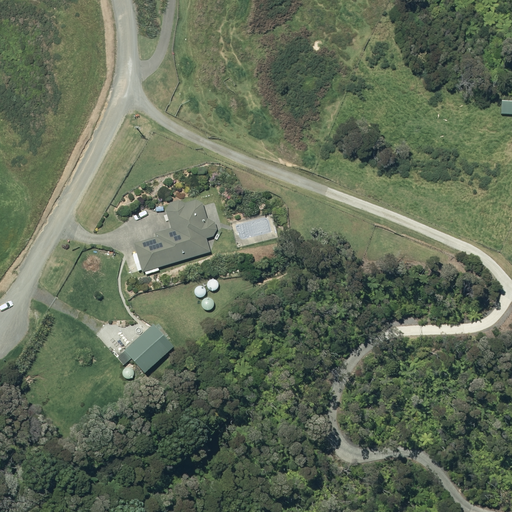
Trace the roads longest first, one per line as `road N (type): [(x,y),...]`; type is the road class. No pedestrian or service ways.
road 1 (unknown): [(511,278),(503,303),(486,313),(395,324),(369,335),(351,358),(339,413),(351,442),(415,446),(461,491),(511,505)]
road 2 (unknown): [(110,92),(457,240),(511,276)]
